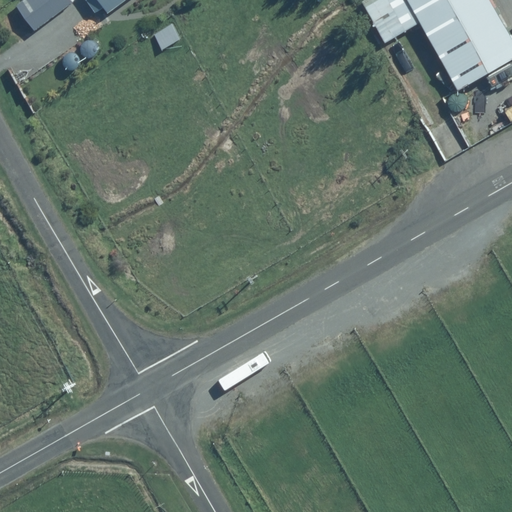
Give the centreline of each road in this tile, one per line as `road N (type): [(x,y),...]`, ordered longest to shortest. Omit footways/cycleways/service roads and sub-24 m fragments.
road 1 (unclassified): [(146,389),(511,182)]
road 2 (residential): [(0,136),(146,389)]
road 3 (unclassified): [(0,470),(146,389)]
road 4 (residential): [(215,511),(146,389)]
